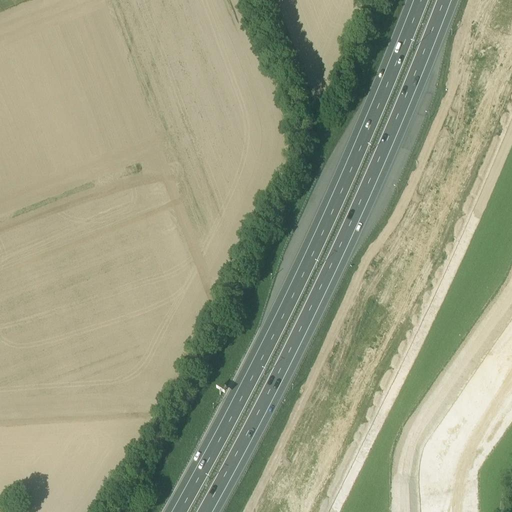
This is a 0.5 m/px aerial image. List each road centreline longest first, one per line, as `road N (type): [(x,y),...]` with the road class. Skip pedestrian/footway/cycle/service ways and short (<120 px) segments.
road 1 (motorway): [(417,0),(319,232),(175,511)]
road 2 (motorway): [(208,511),(341,248),(447,0)]
road 3 (track): [(474,0),(454,86),(249,511)]
